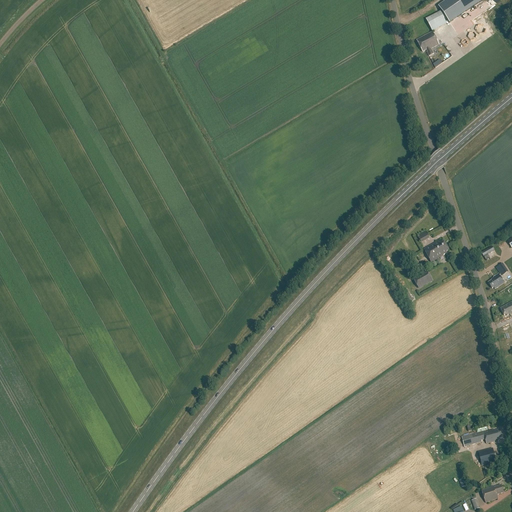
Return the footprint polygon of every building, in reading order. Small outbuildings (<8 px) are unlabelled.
[(482,0),(448,0),(438,7),(450,24),(483,1),(482,0)] [(439,11),(424,18),(428,26),(443,18),(439,11)] [(426,50),(429,56),(433,54),(431,49),(438,45),(439,45),(432,32),(416,40),(422,52),(426,50)] [(446,51),(455,47),(449,35),(440,40),(446,51)] [(424,232),(418,236),(420,241),(427,238),(424,232)] [(426,249),(433,261),(445,254),(445,253),(448,251),(447,250),(450,248),(446,242),(445,243),(443,239),(426,249)] [(490,248),(481,253),(486,261),(490,259),(488,255),(492,252),(490,248)] [(419,289),(432,282),(427,273),(414,280),(419,289)] [(494,288),(495,289),(505,283),(499,274),(493,278),(494,278),(491,280),(492,281),(488,283),(492,289),(494,288)] [(511,315),(511,314),(511,301),(505,305),(506,306),(500,309),(504,316),(506,315),(507,316),(511,314),(511,315)] [(493,430),(462,437),(464,447),(467,446),(468,448),(470,447),(470,445),(481,442),(481,440),(485,439),(486,444),(500,440),(499,439),(502,438),(500,430),(494,432),(493,430)] [(478,452),(482,466),(496,462),(492,449),(478,452)] [(494,487),(482,490),(485,503),(498,499),(497,495),(504,493),(501,485),(494,487)] [(480,508),(477,499),(472,501),(474,510),(480,508)]
